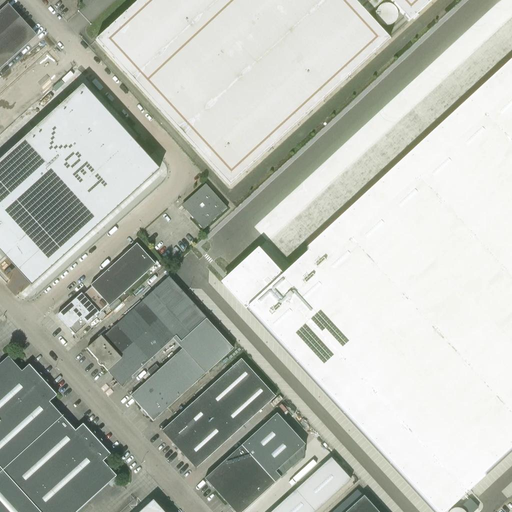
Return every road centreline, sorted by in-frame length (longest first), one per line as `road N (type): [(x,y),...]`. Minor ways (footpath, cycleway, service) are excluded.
road 1 (unclassified): [(26,318),(183,181),(180,161),(34,0)]
road 2 (unclassified): [(201,511),(26,318)]
